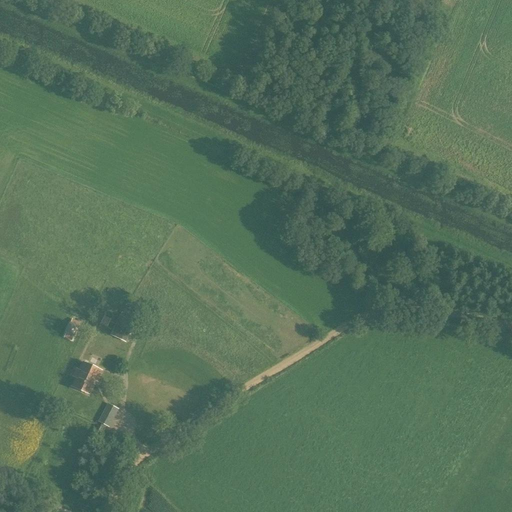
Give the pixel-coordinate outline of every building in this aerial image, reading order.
[(125,343),(134,323),(119,315),(110,335),(125,343)] [(77,328),(69,325),(64,337),(72,340),(77,328)] [(76,377),(72,386),(88,394),(94,381),(96,381),(101,371),(83,362),(78,371),(81,373),(79,378),(76,377)] [(157,396),(173,414),(185,403),(169,386),(157,396)] [(109,427),(117,410),(107,405),(99,421),(109,427)]
